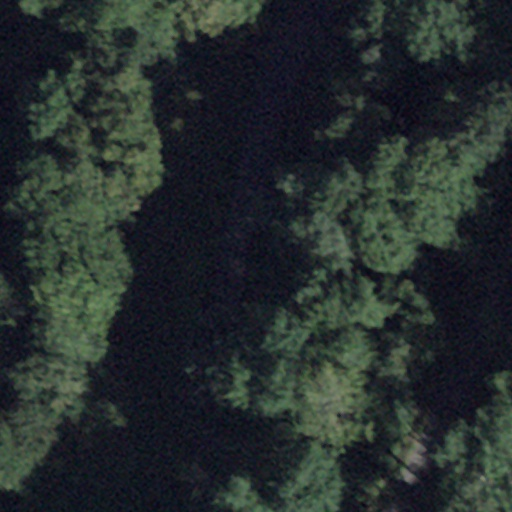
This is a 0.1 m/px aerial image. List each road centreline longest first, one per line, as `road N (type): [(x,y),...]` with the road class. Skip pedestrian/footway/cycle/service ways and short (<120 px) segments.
road 1 (residential): [(319,0),(264,130),(218,333),(202,511)]
road 2 (residential): [(399,511),(511,258)]
